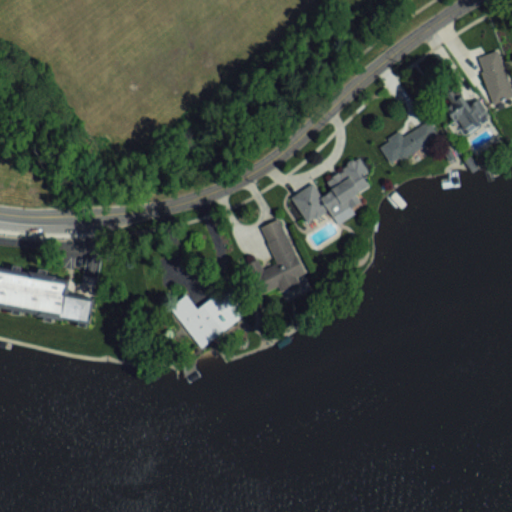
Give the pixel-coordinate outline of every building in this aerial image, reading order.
[(511,101),(511,67),(489,67),(489,101),(511,101)] [(487,117),(472,90),(447,104),(462,131),(487,117)] [(440,137),(429,119),(390,142),(402,161),(440,137)] [(292,197),(308,225),(374,187),(358,159),(326,178),(332,188),(321,195),(314,184),(292,197)] [(282,218),(262,226),(276,264),(262,269),(258,260),(246,265),(257,296),(305,278),(282,218)] [(0,305),(0,263),(68,276),(65,291),(91,296),(86,321),(0,305)] [(198,310),(188,296),(170,309),(198,349),(248,314),(229,288),(198,310)]
